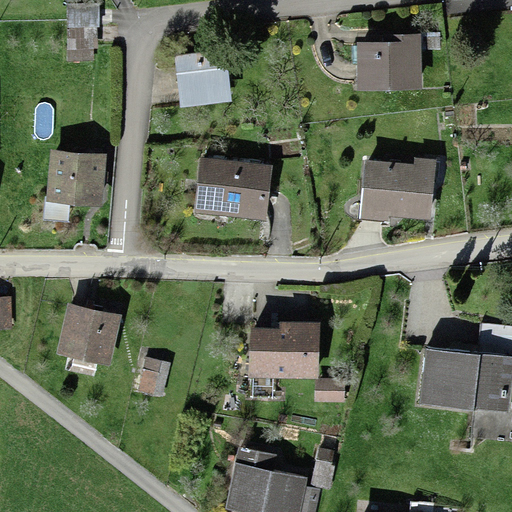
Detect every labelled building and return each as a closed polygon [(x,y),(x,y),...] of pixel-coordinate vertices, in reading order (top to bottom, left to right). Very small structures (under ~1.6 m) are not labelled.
[(70,10),(69,62),(98,62),(98,10),(70,10)] [(440,39),(421,39),(421,55),(440,55),(440,39)] [(383,51),(352,52),(353,93),(414,92),(412,40),(383,41),(383,51)] [(225,60),(178,63),(181,109),(228,107),(225,60)] [(107,163),(54,160),(52,204),(105,206),(107,163)] [(364,165),(359,220),(427,227),(434,166),(415,164),(414,170),(364,165)] [(197,166),(193,216),(216,218),(217,214),(260,218),(264,172),(197,166)] [(10,307),(0,306),(0,337),(8,338),(10,307)] [(64,315),(58,354),(107,362),(113,322),(64,315)] [(248,336),(247,389),(265,389),(265,377),(314,378),(315,328),(278,327),(278,337),(248,336)] [(478,363),(423,357),(417,409),(501,418),(507,363),(511,363),(511,336),(481,333),(478,363)] [(142,363),(137,393),(160,397),(165,367),(142,363)] [(328,385),(328,406),(340,406),(340,385),(328,385)] [(270,467),(236,461),(226,511),(302,511),(306,489),(294,487),(294,482),(268,478),(270,467)]
